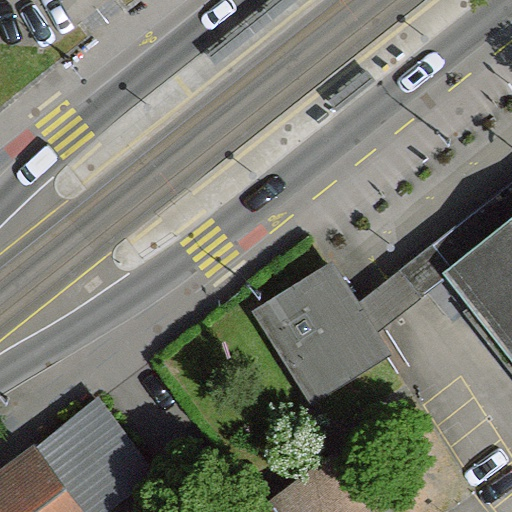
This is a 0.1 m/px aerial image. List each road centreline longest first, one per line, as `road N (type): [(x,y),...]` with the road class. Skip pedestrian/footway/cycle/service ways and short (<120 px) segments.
road 1 (secondary): [(0,372),(208,246),(511,3)]
road 2 (secondary): [(237,0),(70,134),(0,204)]
